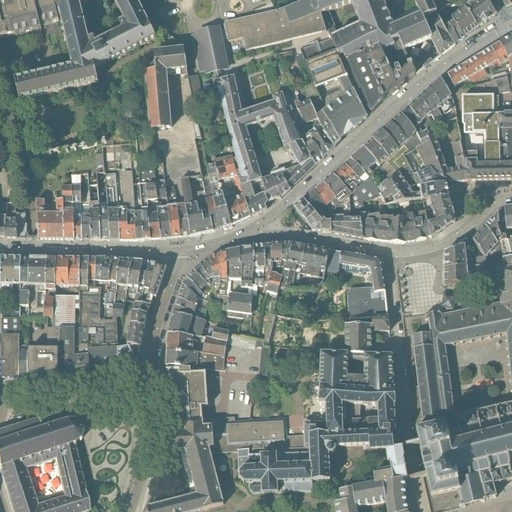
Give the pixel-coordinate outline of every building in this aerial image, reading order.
[(20,102),(99,84),(96,70),(112,62),(112,61),(156,39),(136,0),(0,0),(0,39),(8,37),(8,38),(13,37),(41,30),(40,26),(59,22),(58,17),(60,17),(72,66),(15,79),(20,102)] [(456,46),(455,46),(444,28),(438,17),(431,22),(429,17),(437,13),(429,0),(412,0),(417,9),(391,20),(382,0),(310,0),(284,10),(289,25),(320,13),(326,33),(328,32),(335,29),(336,29),(330,13),(352,5),(360,26),(367,23),(374,39),(375,39),(387,34),(394,49),(405,71),(410,69),(409,66),(411,65),(405,51),(431,40),(440,58),(441,57),(441,58),(442,57),(442,56),(454,48),(455,47),(456,46)] [(472,18),(478,28),(496,15),(490,5),(486,0),(474,0),(465,8),(472,18)] [(511,0),(501,0),(507,9),(511,6),(511,0)] [(478,28),(472,18),(465,8),(457,14),(452,17),(452,18),(454,22),(464,38),(471,33),(478,28)] [(229,43),(243,40),(246,52),(327,34),(326,33),(320,13),(289,25),(284,10),(277,12),(273,13),(252,17),(224,24),(229,43)] [(460,42),(464,38),(454,22),(449,25),(460,42)] [(385,101),(405,84),(416,75),(413,69),(411,65),(409,66),(410,69),(405,71),(401,73),(399,69),(395,71),(397,75),(392,76),(383,54),(394,49),(387,34),(375,39),(374,39),(367,23),(360,26),(337,36),(335,29),(328,32),(331,39),(337,51),(339,57),(343,55),(346,62),(360,94),(361,93),(370,115),(385,101)] [(455,46),(460,42),(449,25),(444,28),(455,46)] [(221,73),(230,71),(220,27),(196,32),(197,35),(192,36),(200,74),(205,73),(205,76),(215,74),(221,73)] [(508,61),(511,58),(511,37),(500,45),(508,61)] [(501,67),(509,62),(508,61),(500,45),(491,50),(498,62),(501,67)] [(150,131),(172,129),(167,73),(188,71),(184,49),(154,51),(155,61),(144,61),(150,131)] [(484,71),(498,62),(491,50),(477,59),(462,68),(448,76),(455,88),(470,79),(484,71)] [(367,118),(354,91),(347,76),(339,57),(337,51),(306,62),(316,88),(339,79),(346,96),(323,114),(318,117),(335,148),(341,141),(340,140),(345,137),(361,124),(362,123),(367,118)] [(511,58),(508,61),(509,62),(511,74),(507,75),(508,78),(496,81),(499,95),(510,93),(511,94),(511,93),(511,58)] [(432,63),(430,61),(422,66),(420,65),(413,69),(416,75),(425,68),(432,63)] [(234,153),(236,159),(234,160),(238,177),(241,188),(251,185),(262,181),(265,193),(263,195),(268,206),(268,205),(269,204),(277,200),(278,200),(279,200),(280,200),(280,201),(281,200),(282,199),(316,167),(303,142),(301,140),(295,127),(289,113),(283,95),(272,98),(274,103),(243,114),(235,78),(222,81),(221,73),(215,74),(216,81),(213,82),(215,92),(218,91),(219,92),(217,93),(218,97),(220,96),(222,104),(219,104),(221,109),(223,108),(230,136),(228,137),(229,141),(231,141),(233,148),(231,149),(232,154),(234,153)] [(193,100),(203,98),(198,76),(189,78),(193,100)] [(316,167),(323,160),(308,135),(304,126),(296,107),(292,99),(283,76),(277,78),(283,95),(289,113),(295,127),(301,140),(303,142),(316,167)] [(440,107),(441,109),(442,108),(445,116),(452,111),(449,102),(452,99),(441,81),(430,90),(441,106),(440,107)] [(335,149),(335,148),(318,117),(317,118),(311,105),(320,100),(313,83),(301,88),(308,103),(301,106),(297,97),(292,99),(296,107),(304,126),(318,120),(321,127),(308,135),(323,160),(335,149)] [(439,110),(441,109),(440,107),(441,106),(430,90),(420,99),(431,114),(432,117),(436,124),(440,121),(442,126),(447,124),(439,110)] [(464,158),(466,182),(466,183),(511,181),(511,115),(499,116),(499,97),(462,97),(463,125),(464,127),(464,135),(484,135),(485,166),(478,166),(477,153),(463,153),(464,158)] [(428,133),(435,130),(428,119),(432,117),(431,114),(420,99),(409,109),(428,133)] [(432,137),(428,133),(409,109),(401,116),(416,135),(417,135),(421,143),(420,143),(421,144),(424,143),(423,141),(432,137)] [(390,160),(401,172),(409,167),(404,156),(412,152),(416,150),(422,147),(421,144),(420,143),(421,143),(417,135),(416,135),(401,116),(392,124),(384,131),(374,140),(365,148),(363,149),(376,163),(381,167),(389,160),(390,160)] [(466,182),(464,158),(455,159),(456,169),(448,171),(436,136),(438,135),(435,130),(428,133),(432,137),(423,141),(424,143),(421,144),(422,147),(416,150),(425,169),(432,165),(433,168),(445,181),(449,182),(458,183),(466,182)] [(50,141),(51,149),(59,148),(58,140),(50,141)] [(369,179),(373,174),(369,170),(376,163),(363,149),(351,160),(369,179)] [(409,167),(414,177),(417,185),(418,188),(419,188),(446,185),(445,181),(433,168),(432,165),(425,169),(426,171),(417,175),(412,152),(404,156),(409,167)] [(223,159),(228,179),(238,177),(234,160),(233,157),(223,159)] [(215,161),(216,163),(219,181),(228,179),(223,159),(215,161)] [(363,184),(369,179),(351,160),(344,165),(363,184)] [(216,163),(206,165),(210,184),(211,185),(218,183),(217,183),(220,182),(219,181),(216,163)] [(357,190),(363,184),(344,165),(338,170),(357,190)] [(414,177),(409,167),(401,172),(378,189),(381,197),(384,201),(409,188),(417,185),(414,177)] [(151,241),(161,241),(158,214),(156,185),(155,182),(154,170),(150,171),(139,172),(140,183),(146,182),(149,215),(151,241)] [(351,196),(357,190),(338,170),(332,176),(351,196)] [(136,214),(134,186),(132,172),(122,173),(124,205),(126,205),(126,209),(118,209),(120,242),(137,242),(136,214)] [(72,187),(73,190),(74,205),(82,205),(82,189),(81,174),(72,175),(72,187)] [(364,241),(360,216),(358,211),(364,208),(363,204),(381,197),(378,189),(373,174),(369,179),(363,184),(357,190),(351,196),(341,205),(331,213),(327,217),(329,222),(332,235),(345,238),(364,241)] [(110,242),(120,242),(118,209),(118,205),(115,175),(105,175),(107,190),(109,210),(110,242)] [(341,205),(351,196),(332,176),(323,184),(341,205)] [(209,214),(203,216),(203,215),(199,216),(198,204),(194,205),(191,190),(204,187),(202,177),(189,179),(189,178),(181,180),(185,205),(191,238),(200,236),(205,235),(208,234),(214,233),(209,214)] [(172,240),(166,189),(165,181),(155,182),(156,185),(158,214),(162,241),(172,240)] [(144,242),(151,241),(149,215),(146,182),(140,183),(140,186),(142,209),(143,213),(144,242)] [(331,213),(341,205),(323,184),(313,192),(331,213)] [(269,207),(268,206),(263,195),(256,199),(251,185),(241,188),(240,188),(242,192),(243,195),(250,218),(267,210),(266,208),(269,207)] [(414,194),(414,201),(421,199),(422,201),(430,200),(430,202),(449,198),(446,185),(419,188),(420,193),(414,194)] [(92,242),(101,242),(100,210),(98,186),(89,186),(90,203),(91,203),(91,205),(91,211),(91,212),(91,216),(92,242)] [(137,242),(144,242),(143,213),(142,209),(140,186),(134,186),(136,214),(137,242)] [(73,190),(72,187),(63,187),(63,192),(63,201),(64,205),(74,205),(73,190)] [(181,239),(177,206),(174,188),(166,189),(172,240),(172,239),(180,239),(181,239)] [(387,207),(414,201),(414,194),(409,188),(384,201),(387,207)] [(321,222),(327,217),(331,213),(313,192),(303,201),(321,222)] [(243,221),(250,218),(243,195),(236,199),(234,193),(224,197),(232,227),(243,221)] [(220,231),(232,227),(224,197),(223,194),(213,196),(214,198),(220,231)] [(214,233),(220,231),(214,198),(206,200),(209,214),(214,233)] [(427,218),(453,212),(449,198),(430,202),(432,208),(426,210),(427,218)] [(39,240),(64,241),(64,211),(64,205),(63,201),(57,201),(57,215),(45,214),(45,201),(44,201),(36,202),(38,217),(39,238),(39,240)] [(329,222),(327,217),(321,222),(303,201),(294,208),(314,232),(332,235),(329,222)] [(64,241),(75,241),(74,216),(74,205),(64,205),(64,211),(64,241)] [(75,241),(83,241),(82,216),(82,205),(74,205),(74,216),(75,241)] [(83,241),(92,242),(91,216),(91,212),(91,211),(91,205),(82,205),(82,216),(83,241)] [(187,238),(191,238),(185,205),(177,206),(181,239),(182,239),(182,238),(186,238),(186,239),(187,239),(187,238)] [(101,242),(110,242),(109,210),(108,210),(101,210),(100,210),(101,242)] [(425,240),(430,239),(427,218),(426,210),(424,210),(424,213),(419,214),(419,218),(414,219),(418,242),(425,241),(425,240)] [(506,231),(507,231),(505,210),(498,213),(501,232),(506,231)] [(6,239),(18,240),(16,214),(16,212),(7,212),(6,239)] [(427,218),(430,239),(431,240),(452,224),(454,218),(453,212),(427,218)] [(507,241),(506,231),(501,232),(498,213),(486,227),(499,244),(502,243),(507,241)] [(39,240),(39,238),(29,238),(29,234),(27,234),(27,225),(26,224),(26,214),(16,214),(18,240),(39,240)] [(377,242),(378,242),(374,216),(367,218),(366,215),(360,216),(364,241),(368,241),(368,242),(377,243),(377,242)] [(392,244),(388,219),(387,219),(387,217),(380,219),(380,215),(374,216),(378,242),(391,244),(392,244)] [(405,245),(418,242),(414,219),(413,215),(406,217),(406,219),(401,219),(405,245)] [(404,245),(405,245),(401,219),(394,220),(393,218),(388,219),(392,244),(396,245),(404,245)] [(511,226),(509,226),(509,231),(507,231),(506,231),(507,241),(502,243),(503,258),(511,256),(511,226)] [(498,245),(499,244),(486,227),(473,242),(484,257),(486,259),(487,258),(498,245)] [(280,269),(285,269),(294,245),(294,244),(282,245),(283,262),(280,269)] [(301,275),(306,247),(294,245),(285,269),(283,278),(278,277),(278,275),(271,274),(268,288),(267,293),(278,296),(279,292),(293,290),(294,283),(299,284),(301,275)] [(282,245),(273,246),(273,265),(277,265),(277,269),(280,269),(283,262),(282,245)] [(265,247),(264,269),(264,274),(264,287),(268,288),(271,274),(273,269),(273,265),(273,246),(265,247)] [(445,263),(445,271),(473,267),(479,266),(488,265),(487,258),(486,259),(484,257),(466,260),(465,246),(445,253),(445,263)] [(253,273),(254,270),(255,247),(243,250),(243,282),(243,289),(252,289),(253,273)] [(253,273),(264,274),(264,269),(265,247),(255,247),(254,270),(253,273)] [(321,271),(326,272),(330,252),(321,250),(306,247),(301,275),(305,275),(305,277),(315,279),(320,280),(321,271)] [(226,253),(227,281),(243,282),(243,250),(226,253)] [(339,274),(340,269),(342,254),(330,252),(326,272),(325,274),(337,276),(339,274)] [(219,292),(226,293),(226,288),(227,281),(226,253),(218,256),(221,280),(219,292)] [(373,301),(386,299),(385,292),(380,261),(355,255),(342,253),(342,254),(340,269),(364,273),(366,289),(370,289),(373,301)] [(217,292),(219,292),(221,280),(218,256),(210,258),(214,279),(211,290),(211,294),(216,295),(217,292)] [(504,269),(511,267),(511,256),(503,258),(504,269)] [(209,280),(211,290),(214,279),(210,258),(201,265),(209,280)] [(20,321),(20,308),(22,259),(1,259),(1,285),(1,294),(12,294),(11,313),(12,313),(12,319),(20,321)] [(20,308),(29,308),(31,259),(22,259),(20,308)] [(44,318),(45,307),(38,307),(39,292),(46,293),(48,259),(31,259),(29,308),(29,318),(44,318)] [(54,319),(55,297),(55,292),(56,292),(56,288),(57,260),(48,259),(46,293),(45,307),(44,318),(49,318),(49,319),(54,319)] [(76,310),(81,310),(80,294),(80,289),(80,259),(69,259),(69,298),(61,298),(55,297),(54,319),(54,328),(61,328),(74,329),(76,329),(76,310)] [(62,288),(61,298),(69,298),(69,259),(57,260),(56,288),(62,288)] [(80,289),(89,288),(90,259),(80,259),(80,289)] [(100,321),(100,309),(103,289),(100,289),(95,288),(96,259),(90,259),(89,288),(88,292),(95,294),(95,321),(100,321)] [(100,309),(105,309),(107,290),(109,290),(112,260),(101,259),(100,289),(103,289),(100,309)] [(123,319),(126,304),(115,303),(121,261),(112,260),(109,290),(107,290),(105,309),(104,321),(117,318),(123,319)] [(126,304),(126,302),(133,262),(121,261),(115,303),(126,304)] [(141,305),(143,296),(138,295),(143,263),(133,262),(126,302),(135,304),(141,305)] [(138,295),(143,296),(149,264),(143,263),(138,295)] [(146,305),(156,265),(155,265),(149,264),(143,296),(141,305),(146,306),(146,305)] [(156,265),(146,305),(152,306),(154,298),(156,299),(166,268),(156,265)] [(194,271),(211,290),(209,280),(201,265),(194,271)] [(475,275),(474,274),(481,273),(483,281),(491,279),(488,265),(479,266),(473,267),(445,271),(445,287),(469,285),(468,276),(475,275)] [(511,267),(504,269),(496,270),(501,304),(472,310),(442,316),(441,313),(440,312),(440,313),(432,314),(425,316),(426,321),(429,320),(431,334),(412,336),(423,429),(415,431),(416,433),(418,441),(418,443),(414,444),(415,447),(419,446),(420,452),(421,454),(422,460),(422,462),(423,462),(424,467),(423,467),(424,469),(426,475),(422,476),(422,478),(426,478),(427,478),(429,485),(428,485),(429,487),(431,495),(431,498),(460,491),(463,504),(460,505),(461,507),(464,507),(464,508),(467,507),(467,506),(467,505),(474,503),(481,502),(482,502),(483,502),(483,503),(486,503),(486,501),(488,501),(488,500),(495,499),(495,500),(497,499),(496,498),(497,498),(497,497),(498,497),(498,495),(497,495),(496,492),(498,491),(497,490),(495,490),(494,486),(495,486),(495,485),(499,484),(500,485),(501,484),(511,480),(511,267)] [(211,294),(211,290),(194,271),(187,279),(200,294),(209,298),(211,294)] [(252,289),(253,289),(263,289),(264,287),(264,274),(253,273),(252,289)] [(208,304),(209,298),(200,294),(187,279),(183,285),(195,298),(208,304)] [(206,310),(208,304),(195,298),(183,285),(179,299),(206,310)] [(373,318),(388,317),(386,299),(373,301),(370,289),(366,289),(351,290),(347,294),(348,314),(343,314),(343,320),(373,318)] [(121,369),(118,349),(118,348),(107,348),(107,346),(118,346),(117,318),(104,321),(100,321),(95,321),(95,294),(88,292),(84,292),(84,294),(80,294),(81,310),(81,329),(88,329),(90,374),(121,369)] [(456,298),(444,295),(441,309),(452,312),(456,298)] [(229,296),(229,298),(227,312),(227,317),(243,318),(243,315),(251,316),(252,299),(229,296)] [(207,311),(206,310),(179,299),(174,312),(204,321),(207,311)] [(143,340),(145,327),(147,315),(152,306),(146,305),(146,306),(141,305),(135,304),(132,313),(133,313),(127,345),(127,347),(133,346),(141,347),(143,340)] [(172,319),(204,329),(207,322),(204,321),(174,312),(172,319)] [(372,349),(371,332),(389,332),(388,317),(373,318),(373,326),(372,326),(371,326),(345,325),(346,353),(348,355),(364,355),(392,356),(391,350),(372,349)] [(20,354),(20,352),(20,347),(20,341),(20,321),(12,319),(2,319),(2,342),(2,355),(20,354)] [(202,338),(204,329),(172,319),(168,334),(202,338)] [(28,377),(59,376),(61,328),(54,328),(49,328),(49,344),(29,344),(29,347),(28,352),(28,377)] [(59,376),(77,376),(75,360),(74,329),(61,328),(59,376)] [(77,376),(90,374),(88,329),(81,329),(76,329),(74,329),(75,360),(77,376)] [(229,335),(230,332),(214,329),(212,340),(228,342),(229,335)] [(167,351),(204,354),(207,338),(202,338),(168,334),(167,351)] [(212,340),(207,338),(204,354),(225,356),(228,342),(212,340)] [(270,349),(268,348),(269,343),(265,342),(258,341),(258,349),(262,349),(259,376),(267,377),(270,349)] [(118,349),(121,369),(137,366),(141,347),(133,346),(127,347),(118,349)] [(19,378),(28,377),(28,352),(29,347),(20,347),(20,352),(20,354),(19,378)] [(167,367),(191,369),(224,372),(225,356),(204,354),(167,351),(166,367),(167,367)] [(367,392),(394,392),(394,389),(392,356),(364,355),(364,379),(347,378),(348,355),(346,353),(321,352),(321,377),(318,377),(318,382),(314,382),(314,386),(320,387),(367,392)] [(3,379),(19,378),(20,354),(2,355),(3,379)] [(201,511),(202,511),(201,511),(224,505),(223,504),(224,504),(211,455),(238,453),(238,457),(238,479),(239,479),(243,484),(250,484),(249,485),(249,491),(253,495),(278,494),(310,493),(310,490),(314,490),(313,483),(331,482),(330,456),(334,456),(336,453),(336,448),(364,447),(364,451),(370,451),(369,432),(378,432),(378,428),(396,427),(395,407),(394,392),(367,392),(320,387),(319,403),(326,404),(327,428),(311,428),(311,423),(305,423),(305,436),(287,437),(285,420),(265,421),(235,423),(235,418),(221,419),(203,420),(203,421),(202,421),(201,407),(209,407),(209,406),(208,406),(206,373),(191,374),(191,369),(167,367),(167,371),(166,371),(167,371),(168,371),(173,395),(177,413),(184,413),(184,422),(183,422),(182,423),(182,424),(181,424),(181,425),(180,426),(180,427),(182,433),(172,434),(173,451),(180,450),(192,497),(147,509),(147,511),(201,511)] [(87,511),(89,511),(74,446),(73,444),(77,440),(78,440),(79,439),(80,434),(80,432),(79,427),(77,425),(73,422),(71,422),(66,422),(64,422),(59,424),(57,425),(50,427),(48,427),(41,430),(38,421),(37,420),(28,423),(26,424),(23,425),(18,426),(17,427),(9,429),(7,430),(0,432),(0,473),(12,511),(87,511)] [(408,511),(406,497),(406,483),(405,480),(407,479),(403,450),(402,446),(402,445),(397,445),(396,432),(396,427),(378,428),(378,432),(369,432),(370,451),(371,452),(386,452),(387,463),(390,462),(391,465),(391,470),(374,472),(374,473),(373,473),(375,483),(353,487),(353,488),(352,488),(353,489),(340,491),(342,503),(336,503),(337,511),(357,511),(357,508),(386,504),(387,511),(408,511)]
